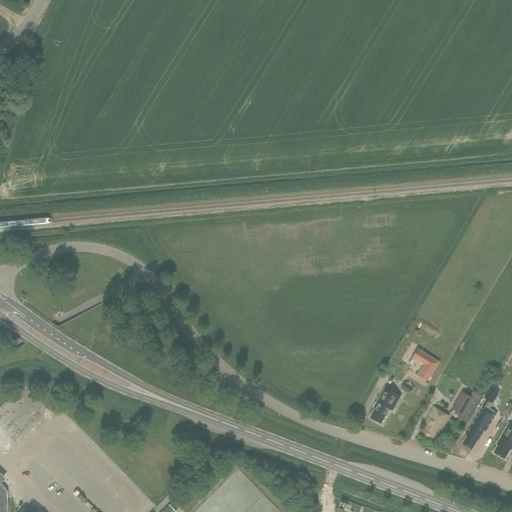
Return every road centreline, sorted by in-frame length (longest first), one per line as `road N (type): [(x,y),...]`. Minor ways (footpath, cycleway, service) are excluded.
road 1 (unclassified): [(511,486),(305,421),(255,395),(214,360),(147,274),(117,252),(64,245),(0,285)]
road 2 (primary): [(460,511),(190,412)]
road 3 (primary): [(190,412),(80,354),(0,298)]
road 4 (primary): [(0,315),(71,368),(190,412)]
